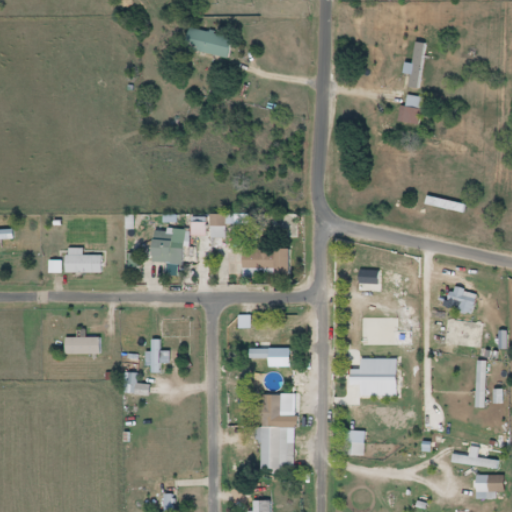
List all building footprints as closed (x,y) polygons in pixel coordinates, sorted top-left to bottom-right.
[(232,59),(237,38),(193,28),(188,48),(232,59)] [(413,87),(425,87),(428,42),(415,42),(413,87)] [(427,97),(407,95),(405,122),(425,124),(427,97)] [(155,263),(187,263),(187,231),(155,231),(155,263)] [(295,249),(245,249),(245,277),(295,277),(295,249)] [(103,273),(103,255),(84,255),(84,250),(67,250),(67,273),(103,273)] [(389,277),(363,272),(362,280),(388,285),(389,277)] [(469,312),(479,301),(463,285),(452,296),(469,312)] [(446,346),(481,347),(482,322),(446,321),(446,346)] [(103,355),(103,337),(67,337),(67,355),(103,355)] [(171,363),(171,352),(162,352),(162,340),(150,340),(150,373),(163,373),(163,363),(171,363)] [(292,359),(292,349),(251,349),(251,359),(292,359)] [(489,361),(479,361),(479,409),(489,409),(489,361)] [(249,372),(292,372),(292,364),(249,364),(249,372)] [(290,470),(290,428),(283,428),(284,395),(265,395),(264,470),(290,470)] [(366,443),(347,443),(347,455),(366,455),(366,443)] [(507,492),(507,476),(492,476),(492,492),(507,492)] [(166,511),(175,511),(176,494),(166,494),(166,511)] [(274,511),(274,501),(257,501),(256,511),(274,511)]
